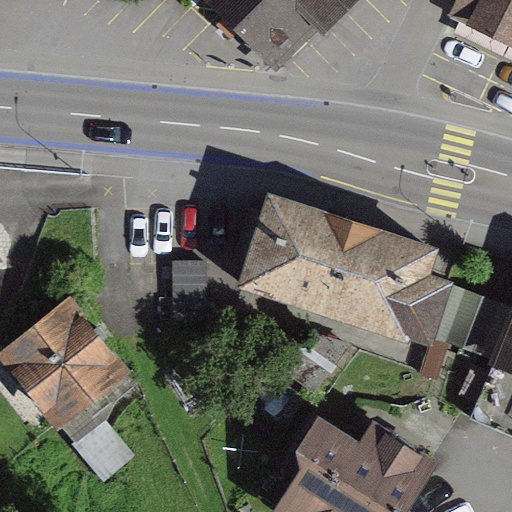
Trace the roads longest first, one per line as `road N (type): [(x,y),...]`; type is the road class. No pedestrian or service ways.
road 1 (primary): [(0,108),(266,134),(382,156)]
road 2 (track): [(212,511),(122,333)]
road 3 (residential): [(382,156),(445,0)]
road 4 (primary): [(382,156),(511,189)]
